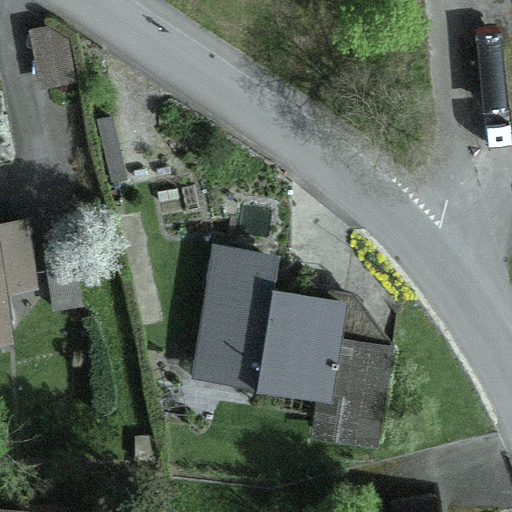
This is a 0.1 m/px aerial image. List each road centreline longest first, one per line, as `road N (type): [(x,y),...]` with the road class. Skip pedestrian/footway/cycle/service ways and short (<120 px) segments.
road 1 (unclassified): [(83,0),(358,193),(441,263)]
road 2 (track): [(441,263),(458,155),(442,0)]
road 3 (residential): [(441,263),(511,377)]
